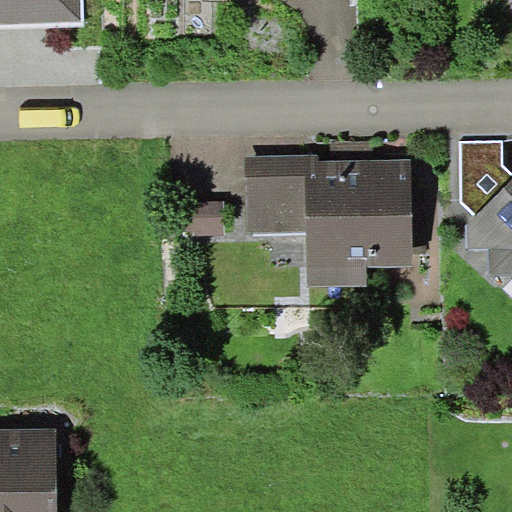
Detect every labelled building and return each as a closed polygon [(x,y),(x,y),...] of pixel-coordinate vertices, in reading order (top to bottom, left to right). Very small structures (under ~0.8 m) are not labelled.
[(83,0),(0,0),(0,23),(84,22),(83,0)] [(332,140),(332,160),(373,159),(373,140),(332,140)] [(462,200),(476,213),(511,176),(511,171),(505,165),(506,140),(462,140),(462,200)] [(332,160),(319,160),(319,156),(246,157),(247,234),(307,233),(308,286),(368,285),(367,265),(413,264),(412,159),(373,159),(332,160)] [(511,176),(476,213),(466,223),(466,247),(489,247),(490,272),(511,272),(511,176)] [(224,235),(224,201),(182,201),(183,235),(224,235)] [(0,511),(57,511),(57,430),(0,429),(0,511)]
